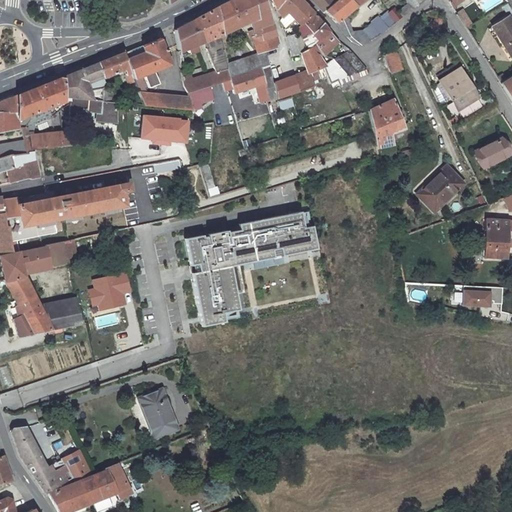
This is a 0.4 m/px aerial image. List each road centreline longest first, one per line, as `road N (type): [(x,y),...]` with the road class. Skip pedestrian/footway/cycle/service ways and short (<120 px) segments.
road 1 (unknown): [(0,403),(162,350),(168,330),(149,229),(291,200)]
road 2 (unknown): [(392,34),(469,185)]
road 3 (residential): [(440,0),(511,115)]
road 4 (residential): [(0,192),(126,173)]
